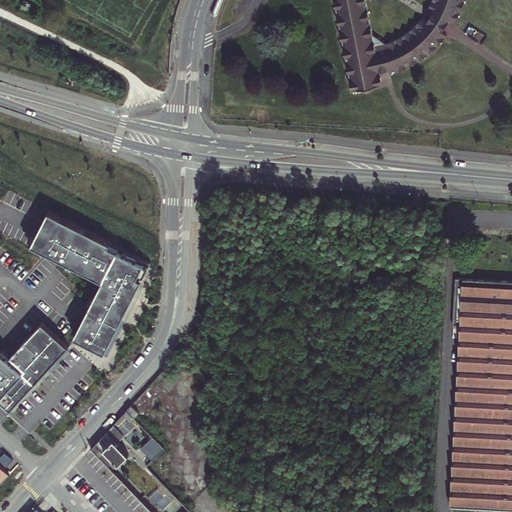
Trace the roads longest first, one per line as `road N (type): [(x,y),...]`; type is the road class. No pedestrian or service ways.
road 1 (tertiary): [(182,156),(169,334),(46,476)]
road 2 (primary): [(452,174),(183,138)]
road 3 (primary): [(182,156),(452,174)]
road 4 (primary): [(0,100),(182,156)]
road 5 (primary): [(183,138),(0,89)]
road 6 (tertiary): [(201,0),(183,138)]
